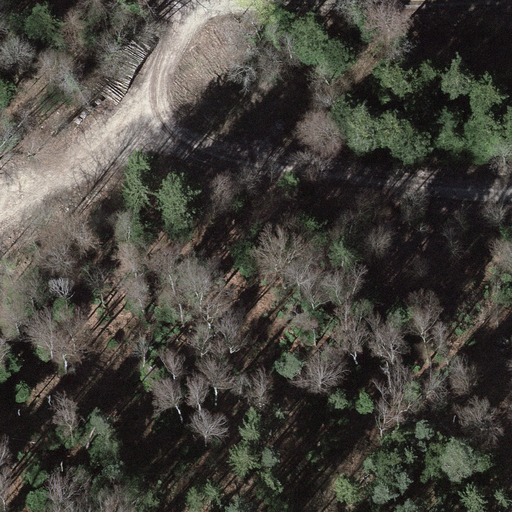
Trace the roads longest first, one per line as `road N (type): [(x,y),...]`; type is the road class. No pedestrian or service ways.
road 1 (track): [(0,187),(40,187),(157,119),(152,92),(166,51),(193,14),(292,0)]
road 2 (track): [(511,193),(200,156),(157,119)]
